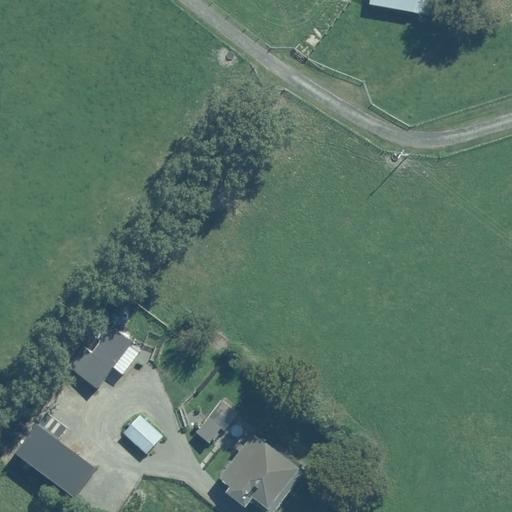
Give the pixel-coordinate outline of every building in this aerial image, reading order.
[(374,0),(374,6),(451,17),(453,0),(374,0)] [(72,365),(103,388),(140,339),(109,316),(72,365)] [(143,413),(127,432),(152,455),(169,436),(143,413)] [(214,418),(201,431),(213,443),(226,429),(214,418)] [(80,462),(37,428),(21,449),(63,482),(80,462)] [(258,434),(225,478),(239,489),(234,494),(253,508),(256,504),(266,511),(281,511),(310,473),(258,434)]
